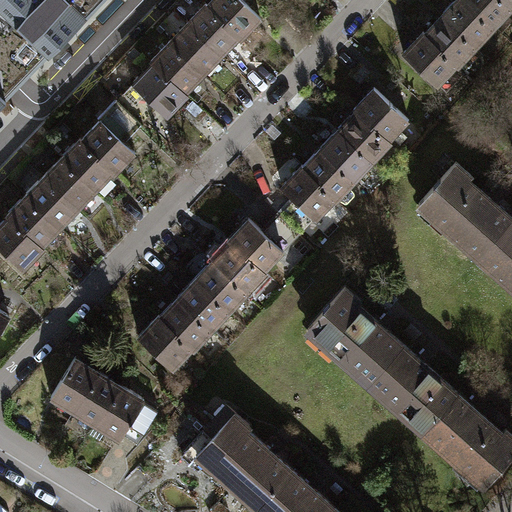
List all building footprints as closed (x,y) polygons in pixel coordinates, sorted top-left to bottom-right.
[(0,0),(0,106),(21,85),(102,0),(0,0)] [(256,17),(238,0),(207,0),(203,5),(235,36),(237,38),(256,17)] [(490,27),(461,0),(451,0),(437,15),(472,47),(490,27)] [(509,8),(500,0),(461,0),(490,27),(509,8)] [(203,5),(201,4),(183,22),(217,55),(235,36),(203,5)] [(472,47),(437,15),(419,35),(452,65),(454,67),(472,47)] [(217,55),(183,22),(165,42),(199,74),(217,55)] [(452,65),(419,35),(417,33),(399,53),(433,85),(452,65)] [(199,74),(165,42),(147,61),(148,62),(181,93),(199,74)] [(181,93),(148,62),(129,82),(153,106),(163,115),(182,95),(181,93)] [(153,106),(129,82),(113,99),(137,122),(153,106)] [(404,119),(370,87),(351,107),(353,108),(386,139),(404,119)] [(137,122),(113,99),(94,119),(95,120),(77,139),(110,171),(111,172),(131,152),(119,141),(137,122)] [(386,139),(353,108),(335,128),(369,160),(388,140),(386,139)] [(369,160),(335,128),(316,148),(351,180),(369,160)] [(77,139),(75,138),(58,157),(92,189),(110,171),(77,139)] [(351,180),(316,148),(298,167),(331,198),(332,199),(351,180)] [(92,189),(58,157),(39,176),(73,209),(92,189)] [(418,203),(479,257),(511,220),(511,216),(493,200),(468,178),(471,174),(456,161),(418,203)] [(331,198),(298,167),(296,166),(278,185),(312,218),(331,198)] [(73,209),(39,176),(21,195),(55,228),(73,209)] [(55,228),(21,195),(3,214),(4,215),(37,247),(55,228)] [(37,247),(4,215),(0,219),(0,249),(20,268),(39,248),(37,247)] [(227,240),(260,270),(279,249),(245,217),(225,238),(227,240)] [(511,220),(479,257),(511,285),(511,220)] [(210,258),(245,290),(262,272),(260,270),(227,240),(210,258)] [(192,277),(226,309),(245,290),(210,258),(192,277)] [(175,296),(209,328),(226,309),(192,277),(175,296)] [(308,329),(369,382),(403,343),(385,327),(358,303),(361,300),(346,286),(308,329)] [(189,346),(190,348),(209,328),(175,296),(156,316),(189,346)] [(135,335),(169,367),(189,346),(156,316),(154,314),(135,335)] [(424,362),(403,343),(369,382),(424,430),(458,391),(424,362)] [(71,356),(46,397),(70,411),(95,370),(71,356)] [(95,370),(70,411),(92,424),(117,384),(95,370)] [(117,384),(92,424),(115,438),(120,430),(136,403),(140,397),(117,384)] [(476,407),(458,391),(424,430),(484,483),(511,452),(511,433),(506,428),(503,431),(476,407)] [(150,412),(136,403),(120,430),(134,438),(150,412)] [(258,507),(293,468),(274,451),(248,428),(251,425),(227,404),(182,454),(199,469),(206,460),(258,507)] [(263,511),(342,511),(312,485),(293,468),(258,507),(263,511)]
